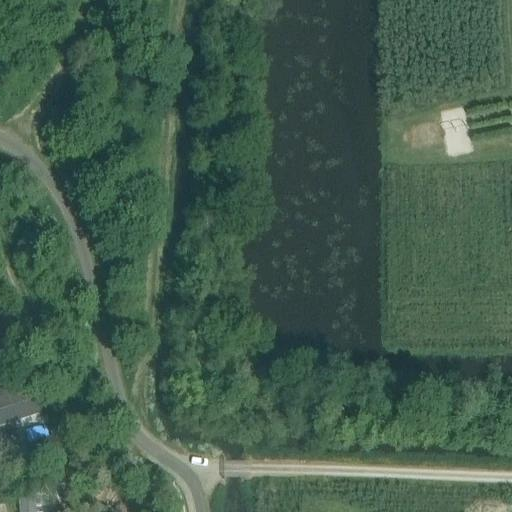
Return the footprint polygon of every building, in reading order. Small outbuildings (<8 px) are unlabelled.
[(6,346),(10,357),(21,353),(16,342),(6,346)] [(29,388),(0,397),(0,428),(38,416),(29,388)] [(48,421),(41,423),(44,432),(51,429),(48,421)] [(54,436),(37,442),(44,462),(61,457),(54,436)] [(33,511),(32,498),(20,498),(20,511),(33,511)]
